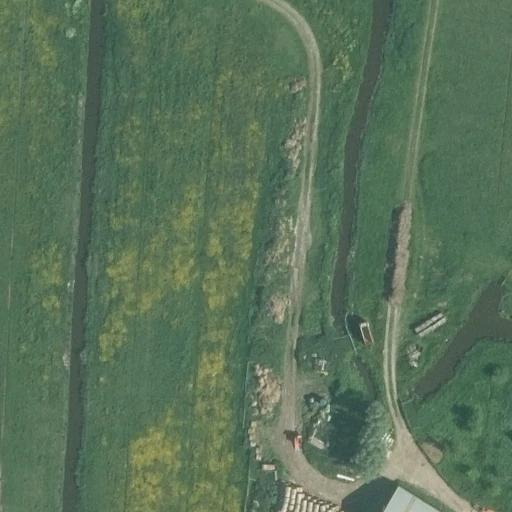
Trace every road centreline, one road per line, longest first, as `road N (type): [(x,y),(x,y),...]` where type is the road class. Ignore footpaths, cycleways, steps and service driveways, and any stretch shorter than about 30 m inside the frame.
road 1 (track): [(265,0),(297,15),(315,52),(293,358),(300,474),(335,492),(376,491),(408,460)]
road 2 (track): [(408,460),(387,320),(430,0)]
